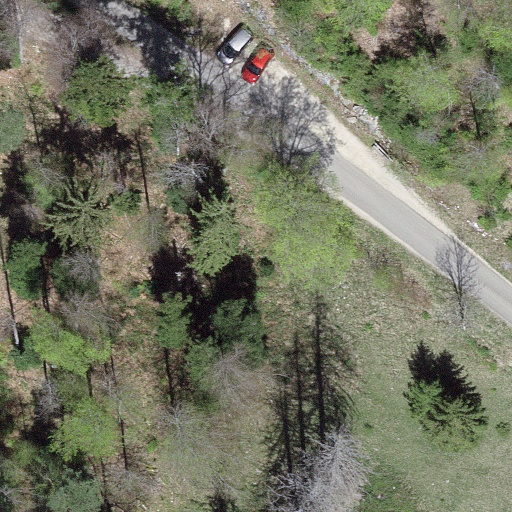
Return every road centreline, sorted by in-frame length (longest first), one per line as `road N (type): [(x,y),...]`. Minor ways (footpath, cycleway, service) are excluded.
road 1 (track): [(511,302),(355,180),(77,0)]
road 2 (track): [(260,118),(0,12)]
